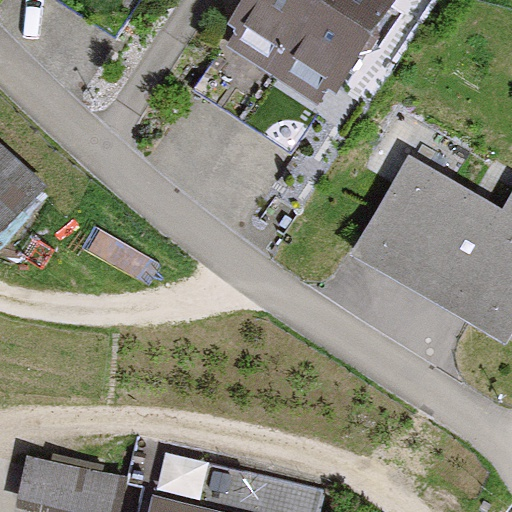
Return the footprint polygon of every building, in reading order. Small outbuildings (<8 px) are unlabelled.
[(247,0),(232,24),(282,57),(319,0),(247,0)] [(391,0),(319,0),(282,57),(333,90),(355,56),(366,54),(373,41),(371,30),(391,0)] [(359,255),(504,337),(511,323),(511,220),(411,163),(359,255)] [(0,164),(0,229),(32,194),(0,164)] [(138,491),(151,494),(146,511),(315,511),(320,493),(206,467),(209,456),(150,442),(138,491)]
